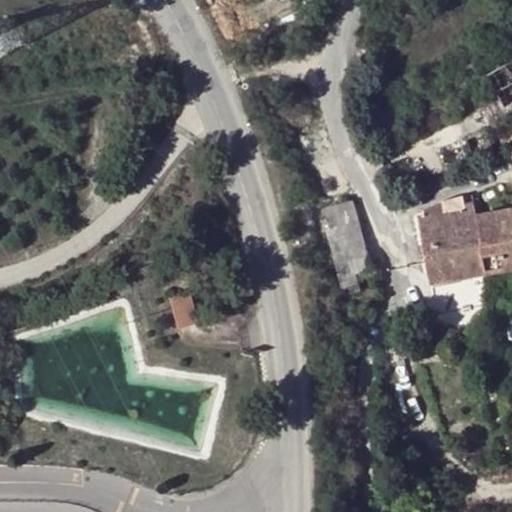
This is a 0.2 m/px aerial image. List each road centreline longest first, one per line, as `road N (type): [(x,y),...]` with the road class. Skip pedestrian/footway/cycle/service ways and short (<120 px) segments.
road 1 (unclassified): [(285,511),(284,436),(241,185),(213,97),(165,0)]
road 2 (residential): [(343,0),(324,90),(389,243),(387,304)]
road 3 (track): [(328,64),(266,72),(213,97)]
